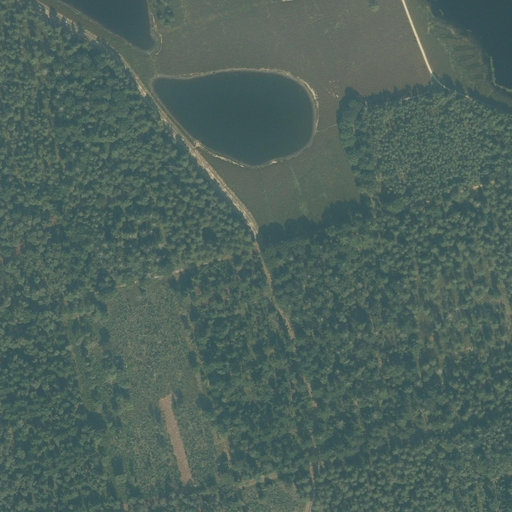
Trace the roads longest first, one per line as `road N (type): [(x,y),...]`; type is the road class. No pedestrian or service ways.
road 1 (track): [(147,511),(511,408)]
road 2 (track): [(403,0),(438,82),(511,114)]
road 3 (track): [(511,176),(392,209)]
